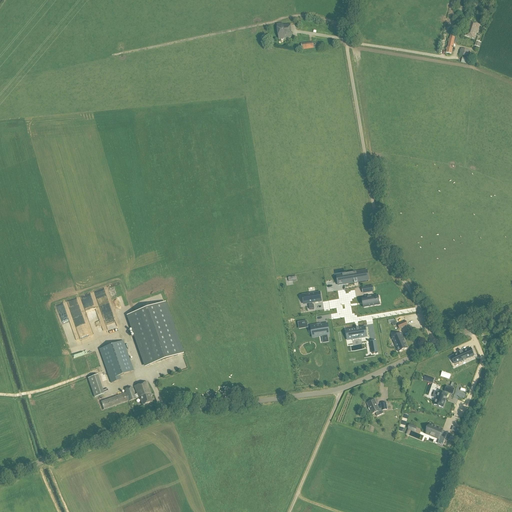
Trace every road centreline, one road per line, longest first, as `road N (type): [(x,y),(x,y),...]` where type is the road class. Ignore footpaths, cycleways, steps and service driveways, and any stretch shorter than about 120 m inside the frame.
road 1 (unclassified): [(0,479),(174,412),(340,391),(435,347)]
road 2 (unclassified): [(435,347),(380,238),(348,63),(356,0)]
